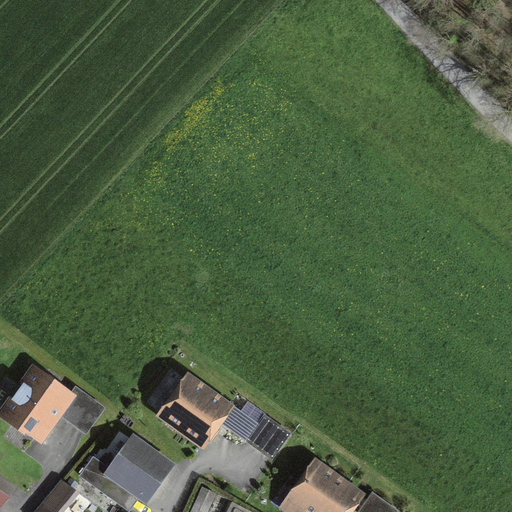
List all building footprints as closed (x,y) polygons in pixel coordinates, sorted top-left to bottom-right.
[(64,399),(30,377),(2,418),(36,441),(64,399)] [(221,413),(189,390),(168,418),(201,442),(221,413)] [(295,438),(269,420),(250,446),(277,465),(295,438)] [(114,469),(100,460),(89,477),(129,504),(135,494),(144,500),(167,466),(132,443),(114,469)] [(345,511),(356,496),(314,468),(291,503),(304,511),(345,511)] [(202,488),(191,511),(207,511),(215,494),(202,488)] [(60,511),(68,503),(57,494),(43,511),(60,511)] [(397,511),(377,498),(367,511),(397,511)]
